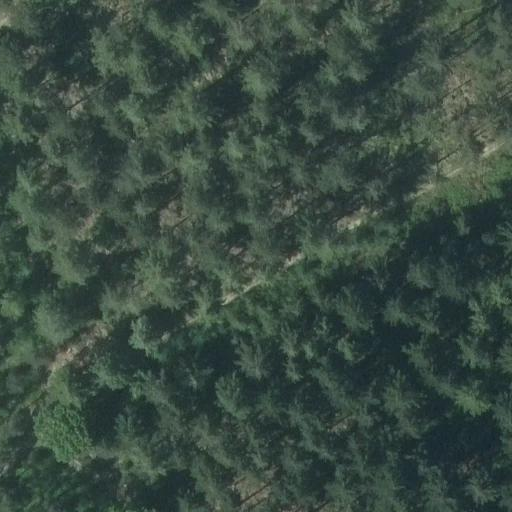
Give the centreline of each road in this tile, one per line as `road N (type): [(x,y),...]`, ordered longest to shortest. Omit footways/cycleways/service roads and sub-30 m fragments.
road 1 (track): [(511,137),(57,396)]
road 2 (track): [(0,93),(57,396)]
road 3 (track): [(32,426),(149,511)]
